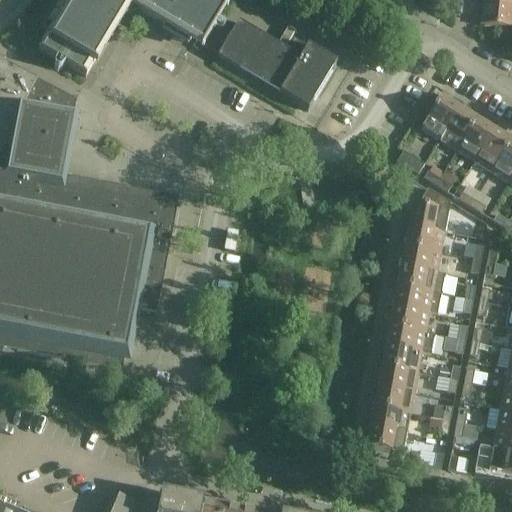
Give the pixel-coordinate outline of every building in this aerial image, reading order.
[(45,38),(37,51),(56,63),(63,67),(85,80),(122,17),(121,16),(124,12),(135,9),(139,12),(139,13),(189,43),(201,51),(214,29),(218,32),(218,31),(219,31),(220,31),(221,31),(222,31),(223,31),(223,30),(224,30),(224,29),(224,28),(224,27),(224,26),(224,25),(223,25),(223,24),(222,24),(221,24),(220,24),(219,24),(218,25),(217,26),(216,26),(228,5),(219,0),(59,0),(46,23),(53,27),(46,39),(45,38)] [(511,5),(482,3),(479,28),(510,31),(510,33),(511,33),(511,25),(511,26),(511,24),(511,5)] [(293,41),(286,53),(238,24),(217,60),(307,114),(335,67),(293,41)] [(75,103),(0,62),(0,349),(121,373),(133,312),(156,317),(178,200),(61,177),(75,103)] [(439,143),(458,111),(440,100),(421,132),(439,143)] [(476,122),(458,111),(439,143),(456,154),(476,122)] [(493,133),(476,122),(456,154),(474,164),(493,133)] [(511,144),(493,133),(474,164),(491,175),(511,144)] [(511,179),(511,144),(491,175),(508,186),(511,179)] [(403,154),(402,155),(396,165),(417,178),(424,167),(403,154)] [(428,175),(423,182),(434,189),(439,182),(428,175)] [(439,182),(434,189),(446,196),(450,188),(439,182)] [(407,229),(444,236),(450,205),(427,191),(421,201),(420,210),(411,208),(407,229)] [(462,196),(458,203),(469,210),(473,203),(462,196)] [(473,203),(469,210),(480,217),(485,211),(473,203)] [(497,218),(492,225),(504,232),(508,225),(497,218)] [(407,229),(404,249),(440,256),(444,236),(407,229)] [(436,276),(440,256),(404,249),(400,269),(436,276)] [(475,249),(472,263),(481,264),(483,250),(475,249)] [(489,252),(486,265),(494,267),(497,253),(489,252)] [(472,263),(470,276),(478,277),(481,264),(472,263)] [(486,265),(484,278),(492,280),(494,267),(486,265)] [(396,289),(440,298),(444,277),(436,276),(400,269),(396,289)] [(429,316),(429,317),(436,318),(440,298),(396,289),(392,309),(429,316)] [(467,290),(465,303),(473,304),(476,291),(467,290)] [(481,292),(479,305),(487,307),(489,293),(481,292)] [(465,303),(463,316),(471,317),(473,304),(465,303)] [(484,320),(487,307),(478,305),(476,319),(484,320)] [(388,330),(425,337),(429,317),(429,316),(392,309),(388,330)] [(459,329),(457,343),(465,344),(468,331),(459,329)] [(388,330),(384,350),(421,357),(430,359),(434,339),(425,337),(388,330)] [(473,332),(471,345),(479,347),(482,334),(473,332)] [(457,343),(455,356),(463,357),(465,344),(457,343)] [(471,345),(468,359),(476,360),(479,347),(471,345)] [(381,370),(417,377),(421,357),(384,350),(381,370)] [(377,390),(413,397),(417,377),(381,370),(377,390)] [(452,370),(449,383),(458,385),(460,371),(452,370)] [(466,373),(463,386),(471,387),(474,374),(466,373)] [(511,374),(507,373),(503,394),(511,395),(511,374)] [(449,383),(447,396),(455,398),(457,385),(449,383)] [(463,386),(461,399),(469,401),(471,387),(463,386)] [(373,410),(410,417),(413,397),(377,390),(373,410)] [(511,395),(503,394),(499,413),(511,415),(511,395)] [(406,437),(410,417),(373,410),(369,430),(406,437)] [(442,423),(450,425),(452,411),(444,410),(442,423)] [(458,413),(456,426),(464,427),(466,415),(458,413)] [(511,415),(499,413),(496,433),(511,436),(511,415)] [(442,423),(439,437),(447,438),(450,425),(442,423)] [(456,426),(453,440),(461,441),(464,427),(456,426)] [(406,437),(369,430),(365,451),(402,458),(404,444),(413,446),(414,438),(406,437)] [(511,436),(496,433),(492,453),(511,457),(511,436)] [(479,452),(474,478),(511,485),(511,457),(492,453),(492,454),(479,452)] [(441,472),(443,458),(435,457),(432,470),(441,472)] [(458,461),(449,459),(447,473),(455,475),(458,461)] [(138,511),(140,509),(110,497),(103,511),(138,511)] [(199,511),(201,505),(160,497),(156,511),(199,511)]
